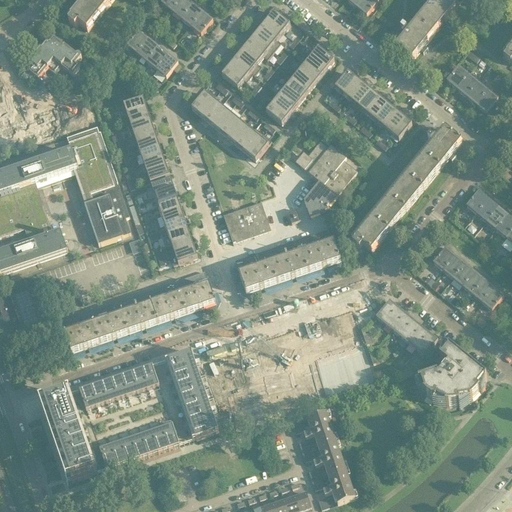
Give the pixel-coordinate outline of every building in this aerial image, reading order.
[(88,0),(72,20),(72,21),(69,25),(76,30),(79,26),(88,34),(115,0),(88,0)] [(166,0),(162,6),(172,14),(183,0),(166,0)] [(194,7),(184,0),(183,0),(172,14),(182,22),(194,7)] [(349,0),(347,2),(357,10),(365,0),(349,0)] [(374,0),(365,0),(357,10),(367,18),(379,4),(374,0)] [(425,49),(464,0),(437,0),(409,35),(407,33),(404,30),(400,27),(399,28),(395,34),(399,37),(398,38),(399,38),(401,36),(405,40),(396,51),(412,64),(421,54),(424,56),(428,51),(425,49)] [(203,15),(194,7),(182,22),(191,30),(203,15)] [(213,23),(203,15),(191,30),(201,38),(213,23)] [(291,28),(280,20),(275,15),(268,23),(285,36),(291,28)] [(285,36),(268,23),(262,31),(278,44),(285,36)] [(282,47),(278,44),(262,31),(255,39),(275,56),(282,47)] [(127,49),(137,57),(149,42),(139,34),(127,49)] [(275,56),(255,39),(249,47),(265,60),(269,63),(275,56)] [(32,63),(31,62),(30,62),(29,62),(28,62),(27,63),(27,64),(27,65),(27,66),(28,66),(31,70),(30,72),(27,73),(20,81),(27,86),(39,82),(48,71),(56,77),(62,69),(73,78),(80,70),(80,67),(78,65),(81,61),(81,60),(82,60),(82,59),(81,59),(81,58),(81,57),(80,57),(79,57),(78,57),(77,57),(76,58),(65,49),(64,50),(52,40),(42,52),(41,52),(32,63)] [(159,50),(149,42),(137,57),(147,65),(159,50)] [(265,60),(249,47),(242,55),(258,68),(265,60)] [(169,58),(159,50),(147,65),(157,72),(169,58)] [(335,64),(329,60),(317,50),(310,58),(312,60),(328,73),(335,64)] [(258,68),(242,55),(236,63),(254,78),(255,79),(262,71),(258,68)] [(179,66),(169,58),(157,72),(166,80),(179,66)] [(328,73),(312,60),(306,68),(322,81),(328,73)] [(254,78),(236,63),(229,71),(245,84),(247,86),(254,78)] [(322,81),(306,68),(302,65),(295,73),(299,76),(315,89),(322,81)] [(447,84),(457,92),(469,77),(459,69),(447,84)] [(245,84),(229,71),(222,79),(238,92),(245,84)] [(0,146),(73,122),(70,111),(77,109),(73,99),(22,116),(8,74),(0,76),(0,146)] [(315,89),(299,76),(293,84),(309,97),(315,89)] [(344,98),(357,82),(348,76),(344,81),(335,91),(344,98)] [(469,77),(457,92),(467,100),(479,85),(469,77)] [(502,79),(497,85),(506,93),(511,86),(502,79)] [(309,97),(293,84),(289,80),(282,88),(302,104),(309,97)] [(351,104),(364,89),(357,82),(344,98),(351,104)] [(479,85),(467,100),(476,108),(488,93),(479,85)] [(302,104),(282,88),(276,96),(280,100),(296,112),(302,104)] [(359,111),(372,95),(364,89),(351,104),(349,107),(357,113),(359,111)] [(488,93),(476,108),(486,116),(498,101),(488,93)] [(367,118),(380,102),(372,95),(359,111),(367,118)] [(200,119),(213,103),(205,96),(192,112),(200,119)] [(296,112),(280,100),(273,107),(289,120),(296,112)] [(147,111),(144,102),(122,109),(125,119),(128,118),(147,111)] [(375,124),(388,108),(380,102),(367,118),(375,124)] [(208,125),(221,109),(213,103),(200,119),(208,125)] [(289,120),(273,107),(267,115),(282,128),(289,120)] [(383,131),(396,115),(388,108),(375,124),(383,131)] [(216,132),(229,116),(221,109),(208,125),(216,132)] [(150,121),(149,117),(147,111),(128,118),(131,128),(150,121)] [(391,137),(404,121),(396,115),(383,131),(391,137)] [(224,138),(237,122),(229,116),(216,132),(224,138)] [(154,131),(152,126),(150,121),(131,128),(128,129),(132,139),(154,131)] [(399,144),(410,131),(412,128),(404,121),(391,137),(399,144)] [(232,145),(245,129),(237,122),(224,138),(232,145)] [(240,151),(253,135),(245,129),(232,145),(240,151)] [(126,222),(130,221),(101,136),(99,136),(97,131),(68,141),(73,154),(0,178),(0,246),(27,237),(29,245),(0,254),(0,278),(68,255),(61,234),(53,237),(38,192),(76,179),(86,207),(85,208),(99,249),(124,240),(123,239),(131,236),(126,222)] [(157,141),(156,139),(154,131),(132,139),(135,148),(138,147),(157,141)] [(248,158),(264,138),(256,131),(253,135),(240,151),(248,158)] [(428,143),(434,148),(356,243),(353,247),(360,252),(363,249),(372,256),(449,161),(452,164),(456,159),(453,156),(462,145),(446,132),(436,144),(431,139),(431,138),(427,135),(423,140),(427,144),(428,143)] [(259,161),(269,148),(272,145),(264,138),(248,158),(256,164),(259,161)] [(321,143),(328,148),(331,144),(324,139),(321,143)] [(160,151),(157,141),(138,147),(141,157),(160,151)] [(358,175),(344,164),(347,161),(331,148),(328,151),(320,144),(300,169),(319,185),(337,200),(358,175)] [(164,160),(163,158),(160,151),(141,157),(144,167),(164,160)] [(148,177),(167,170),(164,160),(144,167),(142,168),(145,178),(148,177)] [(170,180),(167,170),(148,177),(151,187),(170,180)] [(175,193),(173,188),(171,183),(152,190),(155,199),(175,193)] [(324,216),(337,200),(319,185),(304,204),(310,221),(324,216)] [(178,202),(177,201),(175,193),(155,199),(159,209),(178,202)] [(467,209),(477,217),(489,202),(479,194),(467,209)] [(181,212),(180,208),(178,202),(159,209),(162,219),(181,212)] [(499,210),(489,202),(477,217),(487,225),(499,210)] [(271,234),(262,206),(224,219),(233,247),(271,234)] [(508,218),(499,210),(487,225),(496,233),(508,218)] [(185,222),(184,220),(181,212),(162,219),(165,229),(185,222)] [(301,224),(297,212),(296,213),(288,215),(292,227),(301,224)] [(511,233),(511,221),(508,218),(496,233),(506,241),(511,233)] [(188,232),(186,227),(185,222),(165,229),(169,238),(188,232)] [(191,242),(190,236),(188,232),(169,238),(172,248),(191,242)] [(341,265),(330,232),(299,243),(310,276),(341,265)] [(139,242),(130,245),(134,256),(143,253),(139,242)] [(195,251),(193,246),(191,242),(172,248),(176,258),(195,251)] [(267,253),(272,267),(278,286),(310,276),(299,243),(267,253)] [(198,261),(195,251),(176,258),(179,268),(198,261)] [(446,251),(434,266),(444,274),(456,259),(446,251)] [(278,286),(272,267),(267,253),(235,264),(247,297),(278,286)] [(465,267),(456,259),(444,274),(453,282),(465,267)] [(475,275),(465,267),(453,282),(463,290),(475,275)] [(216,308),(210,288),(205,275),(176,285),(187,318),(216,308)] [(485,283),(475,275),(463,290),(473,297),(485,283)] [(494,291),(485,283),(473,297),(482,306),(494,291)] [(187,318),(176,285),(147,294),(159,327),(187,318)] [(0,299),(0,312),(1,315),(13,349),(28,344),(27,340),(50,332),(36,291),(12,299),(11,296),(0,299)] [(504,299),(494,291),(482,306),(492,314),(504,299)] [(147,294),(119,304),(130,337),(159,327),(147,294)] [(390,303),(375,321),(376,322),(377,321),(384,326),(383,327),(384,328),(398,310),(390,303)] [(130,337),(119,304),(90,314),(101,347),(130,337)] [(246,355),(205,369),(227,433),(375,382),(358,332),(363,330),(379,312),(378,311),(373,308),(245,352),(246,355)] [(392,334),(406,317),(398,310),(384,328),(385,327),(392,333),(391,334),(392,334)] [(101,347),(90,314),(61,324),(72,357),(101,347)] [(400,341),(414,323),(406,317),(392,334),(392,335),(393,334),(400,339),(399,340),(400,341)] [(407,347),(422,330),(414,323),(400,341),(401,340),(408,346),(407,347)] [(415,354),(430,336),(422,330),(407,347),(408,348),(409,347),(416,352),(415,353),(415,354)] [(424,361),(437,344),(438,343),(430,336),(415,354),(416,354),(417,353),(424,359),(423,360),(424,361)] [(425,397),(428,400),(430,402),(434,404),(436,405),(437,403),(447,409),(446,409),(449,409),(454,409),(456,409),(460,408),(460,406),(470,404),(471,404),(473,402),(475,401),(478,397),(480,395),(479,393),(487,383),(449,352),(440,364),(447,369),(438,379),(419,386),(419,387),(422,386),(425,397)] [(46,406),(45,406),(49,417),(53,428),(57,440),(61,452),(65,464),(69,475),(72,486),(95,478),(107,474),(180,449),(196,443),(219,435),(219,434),(216,426),(215,425),(212,414),(211,413),(208,402),(207,401),(204,390),(203,389),(200,379),(199,378),(196,367),(192,356),(170,364),(167,364),(154,369),(153,369),(142,373),(132,377),(121,380),(111,384),(101,387),(91,391),(80,394),(68,399),(46,406)] [(336,444),(334,438),(327,415),(309,421),(319,450),(336,444)] [(346,473),(344,466),(336,444),(319,450),(328,479),(346,473)] [(356,501),(353,494),(346,473),(328,479),(338,508),(356,501)] [(312,511),(307,496),(295,500),(299,511),(312,511)] [(299,511),(295,500),(285,503),(287,511),(299,511)] [(287,511),(285,503),(274,507),(275,511),(287,511)]
